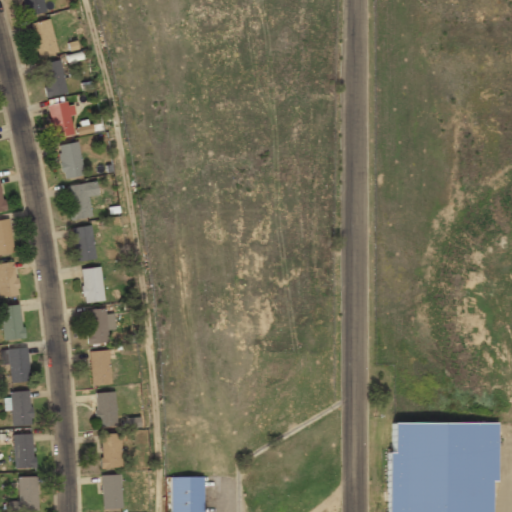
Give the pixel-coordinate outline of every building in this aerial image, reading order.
[(21,0),(25,16),(45,12),(42,0),(21,0)] [(29,23),(35,56),(55,53),(49,19),(29,23)] [(39,64),(45,97),(65,93),(59,61),(39,64)] [(47,104),(53,138),(74,135),(68,101),(47,104)] [(82,175),(77,142),(57,145),(62,179),(82,175)] [(96,196),(95,182),(66,185),(70,219),(89,216),(87,197),(96,196)] [(0,220),(0,253),(12,252),(9,219),(0,220)] [(76,260),(93,258),(90,225),(73,227),(76,260)] [(0,262),(0,297),(18,295),(12,261),(0,262)] [(78,269),(84,302),(103,299),(98,266),(78,269)] [(1,306),(1,339),(21,339),(21,306),(1,306)] [(110,331),(110,309),(86,309),(86,344),(107,344),(106,331),(110,331)] [(26,347),(7,349),(10,383),(29,381),(26,347)] [(89,386),(108,386),(108,352),(89,352),(89,386)] [(29,425),(29,391),(10,391),(10,425),(29,425)] [(115,426),(112,391),(92,393),(95,427),(115,426)] [(493,511),(493,423),(388,422),(387,511),(493,511)] [(12,434),(13,468),(32,468),(32,433),(12,434)] [(100,433),(100,468),(119,468),(119,433),(100,433)] [(119,475),(101,475),(101,509),(119,509),(119,475)] [(37,511),(37,477),(16,477),(16,511),(37,511)] [(169,511),(201,511),(201,478),(169,478),(169,511)]
